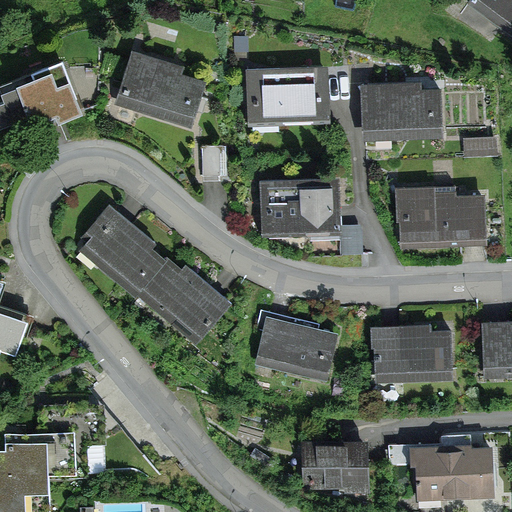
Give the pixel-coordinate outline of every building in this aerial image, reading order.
[(511,0),(473,0),(472,2),(511,30),(511,0)] [(134,54),(119,101),(190,124),(203,84),(177,76),(179,69),(134,54)] [(323,72),(250,74),(252,121),(325,118),(323,72)] [(81,113),(70,83),(58,88),(52,73),(1,93),(4,102),(0,103),(0,128),(29,118),(32,124),(56,115),(58,121),(81,113)] [(417,86),(364,88),(367,137),(439,133),(437,92),(418,93),(417,86)] [(470,140),(468,149),(493,156),(495,146),(470,140)] [(204,149),(204,177),(221,177),(221,150),(204,149)] [(338,182),(263,184),(264,232),(339,231),(338,182)] [(404,221),(405,244),(483,242),(482,197),(453,198),(453,189),(401,190),(401,221),(404,221)] [(139,293),(167,260),(153,248),(157,244),(110,207),(89,233),(93,237),(84,248),(139,293)] [(182,271),(167,260),(139,293),(197,339),(228,303),(185,266),(182,271)] [(0,351),(17,357),(30,318),(0,307),(0,300),(6,282),(0,280),(0,351)] [(336,334),(267,319),(258,361),(326,377),(336,334)] [(511,374),(511,325),(486,326),(488,376),(511,374)] [(449,377),(448,332),(428,332),(428,327),(373,329),(374,351),(378,351),(378,379),(449,377)] [(46,406),(47,433),(48,475),(76,474),(76,468),(101,467),(100,405),(46,406)] [(12,450),(13,511),(39,511),(48,511),(48,475),(47,433),(12,434),(12,450)] [(366,445),(305,446),(306,486),(344,485),(344,491),(367,491),(366,445)] [(421,498),(491,493),(488,450),(468,451),(468,446),(413,450),(414,463),(418,463),(420,495),(421,498)] [(0,511),(13,511),(12,450),(0,450),(0,511)]
